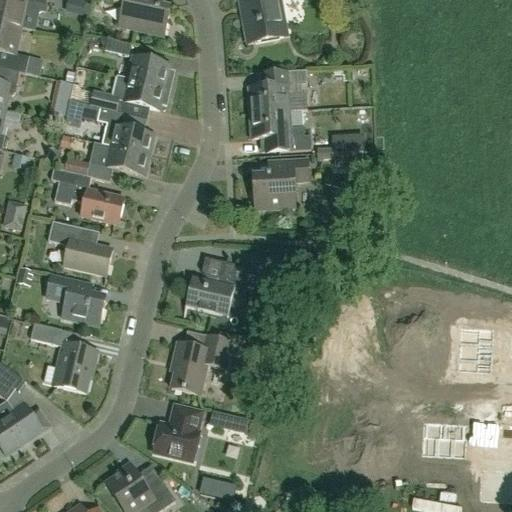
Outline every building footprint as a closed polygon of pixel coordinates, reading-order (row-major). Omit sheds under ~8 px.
[(0,0),(0,24),(33,32),(38,11),(44,12),(47,0),(22,0),(22,1),(15,0),(0,0)] [(113,0),(113,4),(127,7),(122,30),(164,39),(170,11),(163,10),(164,0),(113,0)] [(281,27),(283,23),(282,14),(277,11),(275,0),(243,0),(242,0),(247,24),(243,25),(247,46),(278,40),(276,28),(281,27)] [(16,56),(22,30),(0,24),(0,53),(8,55),(4,71),(8,72),(19,75),(25,76),(29,59),(16,56)] [(128,59),(131,47),(107,41),(104,53),(128,59)] [(168,75),(170,67),(133,59),(128,81),(170,91),(174,76),(168,75)] [(17,90),(16,89),(19,75),(8,72),(5,86),(0,84),(0,111),(4,112),(7,98),(11,99),(16,95),(17,90)] [(290,114),(307,113),(306,97),(302,97),(302,88),(307,87),(306,73),(261,76),(262,89),(248,90),(249,116),(290,114)] [(166,110),(170,91),(128,81),(122,104),(159,113),(160,109),(166,110)] [(115,114),(118,103),(118,102),(94,96),(94,98),(92,109),(115,114)] [(101,147),(149,158),(154,137),(120,129),(123,116),(115,114),(92,109),(70,104),(69,104),(67,114),(97,121),(97,124),(106,126),(101,147)] [(290,114),(249,116),(250,142),(278,141),(279,155),(311,153),(310,138),(304,139),(304,130),(291,130),(290,114)] [(334,154),(363,153),(364,153),(364,136),(332,138),(333,150),(334,150),(334,154)] [(144,179),(149,158),(101,147),(110,149),(105,169),(67,160),(64,174),(109,184),(112,171),(144,179)] [(77,157),(95,159),(96,149),(78,147),(77,157)] [(334,150),(333,150),(317,151),(317,162),(334,161),(334,154),(334,150)] [(363,167),(363,153),(334,154),(334,161),(334,169),(350,168),(363,167)] [(309,184),(307,163),(268,165),(269,178),(253,178),(255,213),(296,211),(294,185),(309,184)] [(124,201),(88,193),(91,180),(53,171),(51,183),(59,185),(54,204),(70,208),(72,203),(83,206),(80,219),(118,227),(124,201)] [(13,207),(14,229),(26,229),(25,206),(13,207)] [(68,249),(63,269),(106,279),(112,252),(78,244),(81,231),(52,224),(47,244),(68,249)] [(242,304),(249,270),(222,264),(217,283),(213,286),(192,281),(185,309),(227,319),(229,312),(242,304)] [(46,301),(65,305),(62,321),(98,329),(104,302),(79,296),(82,284),(52,277),(46,301)] [(9,324),(0,321),(0,336),(6,337),(9,324)] [(57,348),(61,333),(33,326),(30,342),(57,348)] [(460,329),(457,373),(491,374),(493,331),(460,329)] [(225,372),(232,344),(206,338),(203,351),(177,345),(173,362),(177,363),(170,391),(199,398),(207,368),(225,372)] [(96,354),(63,346),(53,388),(85,396),(91,371),(92,371),(96,354)] [(277,351),(256,346),(252,362),(273,367),(277,351)] [(25,385),(22,382),(22,381),(1,366),(0,365),(0,398),(6,403),(6,404),(14,414),(24,407),(18,396),(25,385)] [(39,414),(32,418),(24,407),(14,414),(0,422),(0,451),(4,458),(48,428),(39,414)] [(197,435),(202,415),(174,409),(170,428),(160,426),(153,455),(192,465),(199,435),(197,435)] [(247,433),(251,419),(212,410),(209,425),(247,433)] [(467,426),(423,424),(421,457),(465,460),(467,426)] [(146,511),(162,511),(175,504),(160,481),(146,491),(129,466),(103,483),(122,511),(139,511),(144,508),(146,511)] [(511,471),(480,470),(478,503),(511,504),(511,471)]
